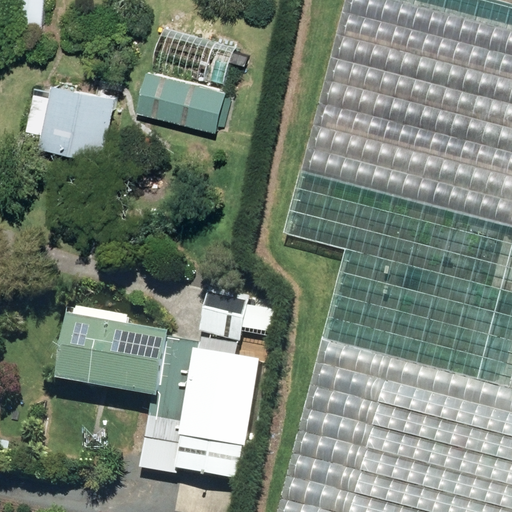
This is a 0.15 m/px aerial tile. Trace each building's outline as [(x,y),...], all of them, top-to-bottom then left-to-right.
[(52,0),(25,0),(25,21),(52,22),(52,0)] [(285,511),(511,511),(511,0),(351,0),(290,236),(353,252),(285,511)] [(227,127),(236,87),(155,68),(145,108),(227,127)] [(59,92),(42,89),(35,126),(52,130),(49,143),(113,155),(126,91),(61,79),(59,92)] [(260,304),(257,303),(259,292),(220,284),(217,295),(215,294),(208,331),(253,340),(260,304)] [(71,376),(162,391),(155,427),(140,425),(133,464),(153,467),(153,464),(188,469),(188,466),(253,476),(272,356),(245,352),(247,341),(208,334),(208,339),(184,335),(185,327),(82,310),(71,376)] [(0,436),(0,465),(13,467),(16,438),(0,436)]
